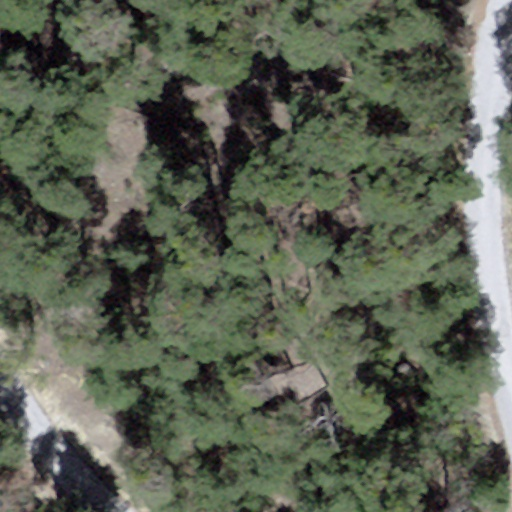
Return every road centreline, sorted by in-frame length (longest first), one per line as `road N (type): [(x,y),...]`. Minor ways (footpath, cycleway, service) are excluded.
road 1 (unclassified): [(511,388),(482,201),(494,44),(510,0)]
road 2 (unclassified): [(0,380),(43,441),(111,511)]
